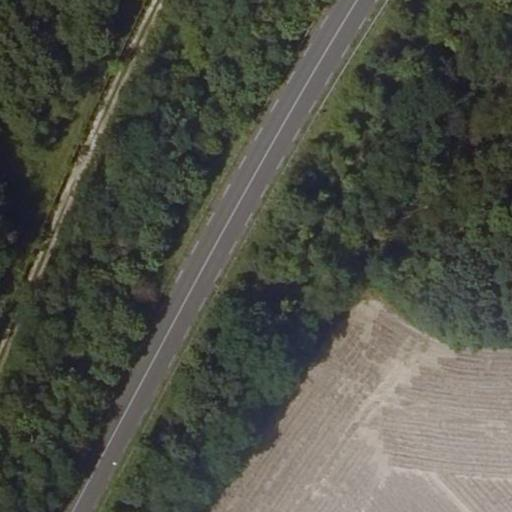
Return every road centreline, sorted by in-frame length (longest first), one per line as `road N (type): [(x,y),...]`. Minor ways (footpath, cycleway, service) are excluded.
road 1 (tertiary): [(358,0),(74,511)]
road 2 (track): [(174,0),(0,380)]
